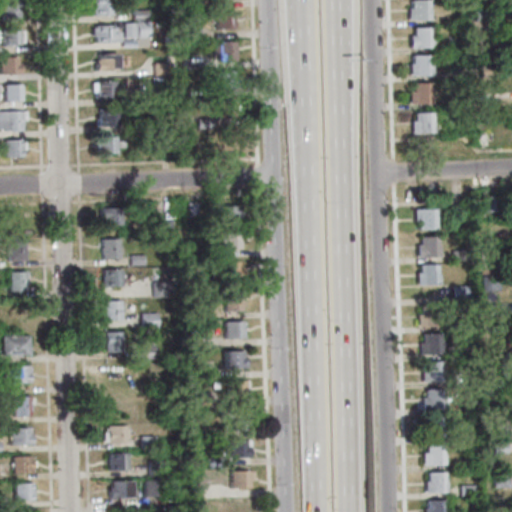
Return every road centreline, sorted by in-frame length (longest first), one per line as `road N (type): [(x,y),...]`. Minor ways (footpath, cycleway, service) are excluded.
road 1 (residential): [(71,511),(54,0)]
road 2 (motorway): [(302,0),(319,511)]
road 3 (secondary): [(265,0),(281,511)]
road 4 (secondary): [(387,511),(371,0)]
road 5 (motorway): [(349,511),(335,62)]
road 6 (residential): [(271,178),(0,187)]
road 7 (residential): [(511,169),(375,174)]
